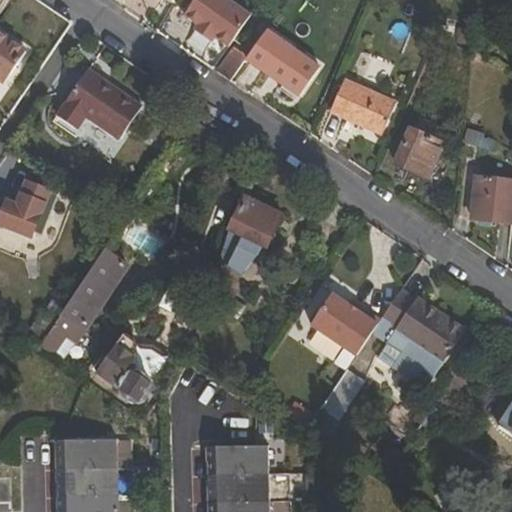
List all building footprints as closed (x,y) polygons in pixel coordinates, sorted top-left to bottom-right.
[(217,37),(231,47),(253,15),(231,0),(197,0),(186,15),(200,25),(197,29),(214,42),(217,37)] [(465,16),(463,35),(477,36),(479,17),(465,16)] [(0,32),(0,80),(6,84),(28,52),(0,32)] [(304,99),(323,70),(270,33),(250,61),(304,99)] [(219,72),(233,81),(249,58),(236,49),(219,72)] [(87,118),(121,141),(144,108),(90,72),(59,118),(79,130),(87,118)] [(344,82),(332,110),(386,134),(398,105),(344,82)] [(195,122),(186,135),(208,149),(216,136),(195,122)] [(412,130),(398,165),(430,179),(444,144),(412,130)] [(511,224),(511,182),(479,179),(475,220),(511,224)] [(0,222),(0,224),(34,239),(52,192),(28,182),(18,207),(8,203),(0,222)] [(268,248),(272,238),(276,240),(282,227),(279,225),(283,216),(247,199),(233,231),(268,248)] [(57,358),(69,339),(75,345),(128,265),(108,251),(59,323),(44,345),(42,348),(57,358)] [(468,330),(445,314),(442,317),(404,292),(384,321),(383,322),(445,365),(468,330)] [(383,322),(384,321),(368,310),(365,314),(336,294),(314,327),(360,357),(383,322)] [(45,313),(29,335),(44,345),(59,323),(45,313)] [(138,370),(137,342),(125,333),(98,372),(122,390),(123,393),(124,397),(126,399),(129,402),(133,403),(136,404),(140,404),(144,403),(147,402),(150,399),(152,397),(154,393),(155,390),(155,386),(154,382),(152,379),(150,376),(147,374),(138,370)] [(340,421),(365,383),(350,372),(325,411),(340,421)] [(511,408),(500,426),(511,434),(511,408)] [(59,442),(59,458),(66,458),(66,470),(120,469),(119,461),(119,441),(59,442)] [(132,441),(119,441),(119,461),(133,461),(132,441)] [(216,464),(217,477),(270,475),(270,464),(269,448),(210,450),(210,464),(216,464)] [(280,464),(279,448),(269,448),(270,464),(280,464)] [(61,484),(65,484),(66,498),(120,497),(120,488),(120,469),(66,470),(61,471),(61,484)] [(120,469),(120,488),(135,488),(134,469),(120,469)] [(216,490),(217,503),(271,503),(270,475),(217,477),(214,477),(214,490),(216,490)] [(60,511),(120,511),(120,497),(66,498),(60,498),(60,511)] [(131,511),(131,497),(120,497),(120,511),(131,511)] [(271,511),(271,503),(217,503),(212,504),(212,511),(271,511)]
